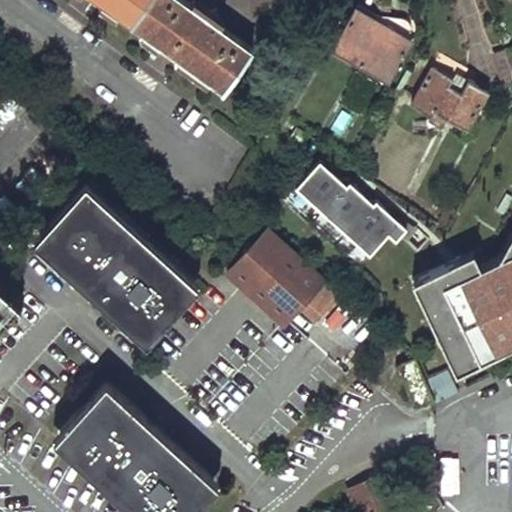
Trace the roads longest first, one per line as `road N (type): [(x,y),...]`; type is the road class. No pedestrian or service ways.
road 1 (residential): [(11,0),(202,148)]
road 2 (unknown): [(294,355),(294,374),(222,449)]
